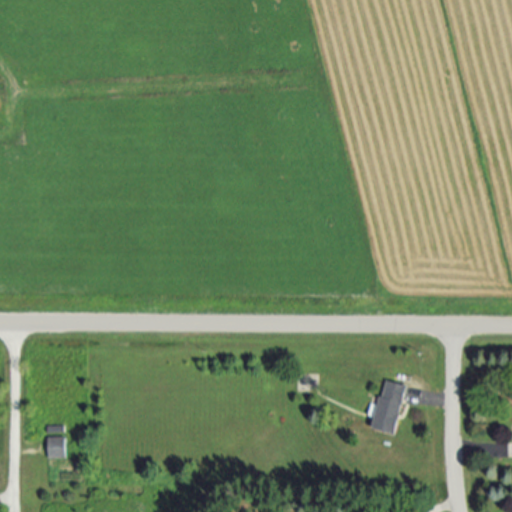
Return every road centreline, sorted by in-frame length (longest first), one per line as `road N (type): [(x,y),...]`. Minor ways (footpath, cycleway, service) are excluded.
road 1 (residential): [(511,326),(0,324)]
road 2 (residential): [(452,326),(457,511)]
